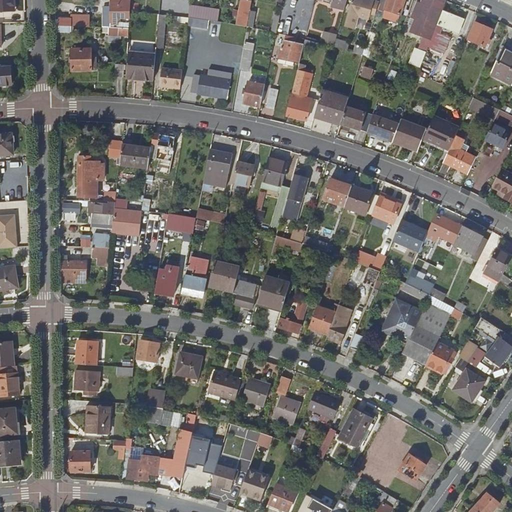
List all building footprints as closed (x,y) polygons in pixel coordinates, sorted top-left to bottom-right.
[(0,0),(0,12),(14,12),(14,0),(0,0)] [(130,16),(130,11),(130,5),(130,0),(111,0),(111,8),(106,9),(106,16),(110,15),(111,25),(118,25),(118,18),(127,18),(127,16),(130,16)] [(327,0),(332,1),(331,5),(345,9),(347,0),(327,0)] [(371,0),(351,0),(344,24),(354,27),(358,14),(368,17),(370,11),(376,12),(377,9),(379,2),(371,0)] [(379,0),(379,2),(377,9),(384,12),(382,17),(398,22),(404,0),(379,0)] [(426,43),(430,45),(438,24),(442,12),(443,10),(442,10),(445,1),(442,0),(421,0),(421,2),(417,1),(414,11),(418,12),(410,32),(428,38),(426,43)] [(240,23),(247,25),(251,3),(243,2),(240,23)] [(218,13),(191,9),(190,16),(217,20),(218,13)] [(442,12),(438,24),(448,28),(446,30),(449,31),(451,29),(459,32),(463,20),(442,12)] [(208,20),(189,17),(188,25),(207,28),(208,20)] [(476,23),(468,40),(485,46),(487,42),(490,44),(492,40),(489,39),(492,30),(476,23)] [(120,27),(109,26),(108,34),(128,36),(129,28),(120,27)] [(185,44),(185,27),(169,26),(168,44),(185,44)] [(369,33),(362,55),(370,57),(376,35),(369,33)] [(336,39),(334,47),(346,50),(349,42),(336,39)] [(281,48),(278,59),(296,63),(301,45),(285,40),(283,48),(281,48)] [(246,41),(241,68),(250,69),(255,43),(246,41)] [(73,47),(73,70),(92,70),(92,69),(97,68),(97,56),(92,56),(92,47),(73,47)] [(415,47),(410,63),(421,67),(427,51),(415,47)] [(490,74),(511,84),(511,54),(501,50),(490,74)] [(156,54),(127,51),(126,74),(144,75),(143,78),(153,79),(156,54)] [(0,85),(12,85),(10,67),(9,68),(8,64),(0,64),(0,85)] [(364,66),(360,75),(370,78),(373,69),(364,66)] [(159,86),(180,88),(182,70),(161,68),(159,86)] [(193,74),(190,91),(227,98),(231,72),(209,68),(207,76),(193,74)] [(297,70),(286,115),(306,119),(311,99),(306,97),(312,74),(297,70)] [(437,74),(435,78),(446,83),(448,78),(437,74)] [(244,102),(260,106),(265,82),(250,79),(244,102)] [(270,87),(266,107),(277,109),(280,89),(270,87)] [(321,90),(314,115),(341,123),(346,107),(348,98),(321,90)] [(481,101),(473,97),(462,121),(469,124),(476,109),(481,101)] [(496,118),(500,109),(487,104),(481,101),(476,109),(482,110),(481,111),(496,118)] [(346,107),(341,123),(340,123),(367,132),(373,115),(346,107)] [(511,115),(500,109),(496,118),(511,126),(511,115)] [(373,115),(367,132),(393,140),(400,123),(373,114),(373,115)] [(314,115),(313,120),(339,127),(340,123),(341,123),(314,115)] [(433,116),(428,130),(424,140),(449,150),(452,145),(460,127),(433,116)] [(400,123),(393,140),(419,151),(424,140),(428,130),(401,119),(400,123)] [(511,132),(494,123),(485,140),(504,148),(511,132)] [(0,135),(0,156),(2,156),(3,160),(11,159),(10,155),(14,155),(13,145),(16,143),(15,137),(11,134),(0,135)] [(153,134),(151,145),(157,146),(155,159),(161,160),(160,165),(164,165),(166,161),(171,162),(173,152),(172,151),(174,137),(153,134)] [(122,142),(110,141),(108,156),(120,157),(122,145),(122,142)] [(120,157),(119,166),(148,169),(151,149),(122,145),(120,157)] [(452,145),(449,150),(444,161),(469,173),(477,158),(466,152),(467,149),(463,146),(461,150),(452,145)] [(232,154),(210,149),(203,183),(225,188),(232,154)] [(91,155),(79,155),(79,196),(93,196),(98,196),(98,179),(104,179),(104,163),(95,163),(95,161),(91,161),(91,155)] [(268,158),(262,181),(281,186),(281,184),(287,163),(268,158)] [(237,163),(232,184),(249,188),(255,166),(237,163)] [(511,172),(503,168),(494,186),(511,196),(509,199),(511,200),(511,172)] [(160,169),(158,178),(172,180),(173,170),(160,169)] [(291,187),(282,218),(288,220),(292,205),(298,207),(299,202),(301,203),(303,195),(301,194),(304,187),(305,188),(308,178),(299,176),(300,172),(296,171),(294,174),(291,187)] [(345,206),(352,187),(330,179),(324,199),(345,206)] [(291,187),(281,184),(281,186),(270,226),(279,228),(281,221),(282,218),(291,187)] [(352,186),(352,187),(345,206),(344,207),(366,215),(367,213),(373,215),(379,197),(373,194),(374,194),(352,186)] [(115,202),(116,192),(104,192),(104,196),(104,202),(108,202),(115,202)] [(380,194),(379,197),(401,205),(402,202),(380,194)] [(379,197),(373,215),(394,223),(401,205),(379,197)] [(144,198),(142,211),(148,211),(150,199),(144,198)] [(63,201),(63,219),(79,220),(80,202),(63,201)] [(112,226),(115,209),(115,202),(108,202),(108,203),(90,202),(89,212),(101,213),(100,224),(112,226)] [(127,209),(115,209),(112,226),(112,232),(138,235),(142,211),(127,209)] [(213,214),(197,211),(196,218),(212,221),(213,214)] [(436,214),(428,233),(432,235),(433,233),(455,244),(462,227),(436,214)] [(0,248),(17,247),(16,215),(0,215),(0,248)] [(193,233),(196,218),(182,216),(181,221),(175,220),(173,230),(193,233)] [(428,233),(401,221),(393,241),(419,252),(428,233)] [(489,240),(462,227),(455,244),(459,246),(458,249),(465,252),(466,249),(481,257),(489,240)] [(323,232),(320,240),(328,243),(331,236),(323,232)] [(274,237),(265,235),(263,241),(273,243),(274,237)] [(290,240),(277,236),(274,244),(300,251),(303,243),(290,240)] [(92,248),(110,248),(111,238),(93,238),(92,248)] [(316,247),(303,243),(300,251),(326,259),(329,252),(316,247)] [(92,248),(90,247),(90,257),(96,257),(95,266),(108,265),(108,258),(110,248),(92,248)] [(504,275),(511,258),(511,256),(497,249),(488,266),(494,270),(504,275)] [(359,252),(355,262),(370,268),(371,268),(375,258),(359,252)] [(375,258),(371,268),(380,272),(382,267),(386,258),(377,254),(375,258)] [(60,261),(61,276),(61,281),(86,281),(86,260),(66,260),(66,255),(60,255),(60,261)] [(183,280),(180,294),(200,297),(201,289),(204,289),(204,284),(202,283),(206,265),(188,262),(187,274),(193,274),(191,281),(183,280)] [(239,269),(214,263),(208,285),(234,291),(237,279),(239,269)] [(159,270),(155,292),(173,295),(178,268),(166,266),(165,271),(159,270)] [(494,270),(488,266),(485,273),(491,276),(494,270)] [(0,291),(19,288),(17,276),(12,277),(11,267),(0,268),(0,291)] [(393,272),(382,267),(380,272),(390,276),(393,272)] [(378,279),(380,272),(371,268),(370,268),(363,282),(374,287),(378,279)] [(411,270),(406,283),(418,289),(430,296),(434,288),(414,279),(416,274),(417,273),(411,270)] [(491,276),(500,281),(501,280),(504,275),(494,270),(491,276)] [(434,288),(435,285),(422,278),(422,277),(416,274),(414,279),(434,288)] [(290,283),(265,276),(257,302),(282,309),(290,283)] [(237,279),(234,291),(233,293),(236,293),(233,304),(252,308),(255,298),(252,297),(256,284),(247,282),(248,278),(243,277),(241,281),(237,279)] [(418,289),(406,283),(405,283),(402,290),(427,302),(430,296),(418,289)] [(283,312),(278,327),(298,333),(303,318),(307,304),(299,301),(294,315),(283,311),(283,312)] [(407,342),(421,312),(399,302),(385,332),(394,336),(395,334),(400,337),(399,338),(407,342)] [(458,302),(455,308),(463,313),(464,313),(467,307),(458,302)] [(310,329),(327,335),(336,313),(318,306),(310,329)] [(327,335),(326,339),(341,345),(345,332),(342,328),(345,321),(348,320),(351,311),(338,306),(336,313),(327,335)] [(463,313),(455,308),(451,315),(459,320),(463,313)] [(481,317),(479,322),(475,328),(499,343),(489,358),(500,366),(511,349),(511,344),(502,337),(505,332),(481,317)] [(404,354),(426,365),(438,342),(440,338),(417,327),(404,354)] [(511,336),(505,332),(502,337),(511,344),(511,336)] [(355,334),(350,347),(359,350),(364,338),(355,334)] [(78,340),(76,364),(77,364),(89,365),(96,365),(98,342),(78,340)] [(470,340),(460,356),(478,366),(487,350),(470,340)] [(141,341),(137,359),(161,364),(165,345),(141,341)] [(0,342),(0,367),(14,366),(12,342),(0,342)] [(438,342),(426,365),(439,371),(441,367),(446,369),(455,351),(438,342)] [(181,353),(176,374),(197,379),(203,358),(181,353)] [(130,401),(134,368),(128,367),(117,366),(113,399),(130,401)] [(0,368),(0,398),(19,396),(16,367),(0,368)] [(76,370),(75,391),(89,391),(89,395),(96,396),(97,392),(100,392),(100,372),(76,370)] [(468,371),(455,391),(472,402),(486,383),(468,371)] [(208,392),(236,400),(241,380),(214,372),(208,392)] [(281,377),(276,392),(284,395),(289,380),(281,377)] [(248,378),(242,399),(264,406),(270,385),(248,378)] [(315,392),(308,409),(323,414),(321,420),(327,422),(329,417),(335,419),(341,403),(315,392)] [(162,408),(164,408),(166,395),(152,393),(149,406),(162,408)] [(281,398),(274,417),(294,424),(302,404),(281,398)] [(89,406),(87,431),(108,433),(110,408),(89,406)] [(149,406),(147,406),(144,421),(159,424),(162,408),(149,406)] [(0,409),(0,435),(21,434),(20,424),(17,424),(16,408),(0,409)] [(354,410),(340,437),(358,447),(373,419),(354,410)] [(195,424),(197,414),(190,413),(188,423),(195,424)] [(300,428),(293,445),(299,448),(307,431),(300,428)] [(318,456),(324,459),(336,433),(330,430),(318,456)] [(192,437),(188,457),(209,462),(210,456),(212,450),(221,452),(226,434),(216,431),(214,442),(192,437)] [(263,436),(261,444),(268,446),(271,438),(263,436)] [(0,443),(0,466),(20,465),(18,441),(0,443)] [(299,448),(293,445),(290,452),(300,455),(302,449),(299,448)] [(212,450),(210,456),(219,458),(221,452),(212,450)] [(71,452),(71,472),(90,471),(90,451),(71,452)] [(148,474),(153,475),(156,457),(141,455),(141,461),(130,460),(129,469),(128,469),(127,478),(147,480),(148,474)] [(411,455),(400,471),(417,481),(427,466),(411,455)] [(217,465),(212,485),(232,490),(237,471),(217,465)] [(358,467),(354,474),(360,477),(364,470),(358,467)] [(360,477),(354,474),(348,485),(355,489),(360,477)] [(330,475),(323,492),(327,494),(336,477),(330,475)] [(246,478),(241,493),(261,500),(266,485),(246,478)] [(277,484),(268,504),(284,510),(287,511),(288,511),(297,493),(277,484)] [(390,511),(398,499),(385,491),(379,501),(382,503),(377,511),(390,511)] [(487,493),(473,509),(475,511),(492,511),(500,504),(487,493)] [(335,507),(337,500),(324,495),(322,502),(335,507)] [(329,511),(332,506),(305,496),(299,511),(329,511)] [(339,502),(335,508),(343,511),(348,511),(350,508),(339,502)]
